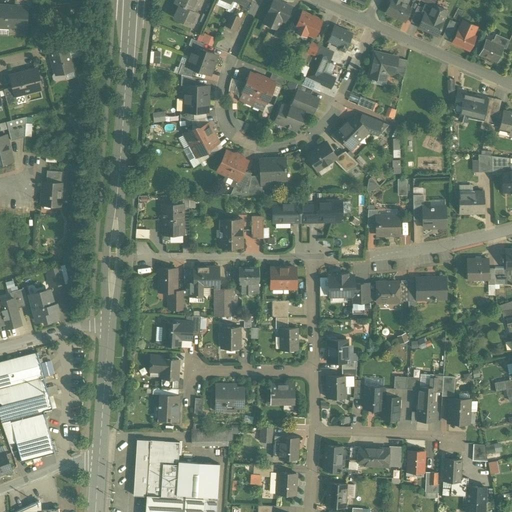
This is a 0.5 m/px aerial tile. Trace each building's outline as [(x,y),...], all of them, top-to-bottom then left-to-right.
[(176,0),(175,3),(180,5),(174,18),(192,26),(198,13),(193,10),(197,0),(176,0)] [(224,0),(229,2),(230,3),(231,0),(232,0),(237,2),(232,14),(231,18),(240,22),(244,14),(242,13),(247,0),(224,0)] [(232,0),(231,0),(230,3),(229,2),(225,10),(230,12),(229,13),(232,14),(237,2),(232,0)] [(292,7),(276,0),(273,0),(267,14),(268,14),(263,23),(276,29),(278,29),(282,20),(285,22),(292,7)] [(391,0),(385,13),(404,22),(412,6),(411,6),(414,0),(413,0),(391,0)] [(432,6),(432,7),(425,4),(423,8),(421,12),(422,12),(424,13),(418,27),(437,36),(443,21),(447,11),(433,5),(432,6)] [(14,7),(0,5),(0,26),(13,28),(13,35),(25,35),(26,8),(26,7),(14,7)] [(417,6),(410,22),(416,24),(422,12),(421,12),(423,8),(417,6)] [(317,19),(303,13),(303,12),(302,12),(295,29),(296,28),(306,33),(306,34),(314,37),(322,21),(317,19)] [(240,22),(231,18),(232,14),(229,13),(224,25),(237,30),(240,22)] [(450,20),(442,36),(450,40),(457,23),(450,20)] [(476,27),(463,21),(459,29),(458,29),(452,43),(469,50),(475,37),(472,35),(476,27)] [(13,28),(0,26),(0,33),(13,35),(13,28)] [(352,34),(334,26),(328,40),(340,46),(339,48),(344,51),(344,50),(352,34)] [(276,29),(273,35),(268,33),(264,43),(279,50),(286,33),(278,29),(276,29)] [(200,42),(204,44),(211,46),(214,38),(204,34),(200,42)] [(509,40),(496,34),(492,42),(503,48),(505,49),(509,40)] [(80,37),(66,41),(67,47),(68,47),(69,50),(79,47),(80,37)] [(200,42),(191,38),(189,45),(193,47),(193,46),(202,50),(204,44),(200,42)] [(492,42),(485,40),(479,54),(497,62),(503,48),(492,42)] [(319,46),(311,43),(307,52),(315,56),(319,46)] [(202,50),(193,46),(193,47),(190,56),(214,65),(218,56),(211,53),(202,50)] [(333,52),(319,46),(315,56),(327,61),(328,62),(333,52)] [(67,47),(49,51),(55,75),(74,70),(69,50),(68,47),(67,47)] [(344,51),(339,48),(338,51),(339,53),(340,54),(339,58),(340,60),(347,63),(352,53),(344,50),(344,51)] [(307,52),(301,49),(296,61),(300,63),(309,67),(315,56),(307,52)] [(390,56),(374,52),(368,77),(381,80),(383,72),(387,72),(390,56)] [(214,65),(190,56),(186,66),(195,69),(204,73),(211,75),(214,65)] [(305,77),(330,88),(335,78),(323,72),(327,61),(315,56),(309,67),(305,77)] [(407,60),(390,56),(387,72),(394,74),(394,73),(404,75),(407,60)] [(296,73),(305,77),(309,67),(300,63),(296,73)] [(195,69),(186,66),(182,64),(178,74),(181,75),(192,77),(195,69)] [(36,69),(10,76),(13,87),(15,96),(42,89),(36,69)] [(263,78),(250,72),(246,83),(242,92),(243,93),(254,98),(263,78)] [(285,77),(272,72),(269,80),(275,83),(274,85),(280,88),(285,77)] [(192,77),(181,75),(181,86),(185,86),(185,85),(195,86),(195,78),(192,77)] [(263,78),(254,98),(267,103),(274,85),(275,83),(269,80),(263,78)] [(246,83),(238,80),(235,88),(234,94),(241,97),(243,93),(242,92),(246,83)] [(312,89),(297,83),(294,90),(297,91),(297,90),(310,96),(312,89)] [(195,86),(185,85),(185,86),(184,98),(208,99),(209,87),(205,86),(195,86)] [(13,87),(3,89),(8,108),(18,105),(15,96),(13,87)] [(290,109),(281,106),(275,121),(297,130),(305,111),(310,113),(313,108),(314,108),(318,99),(310,96),(297,90),(297,91),(290,109)] [(465,91),(458,90),(455,102),(462,104),(464,94),(465,94),(465,91)] [(493,98),(483,96),(483,98),(465,94),(464,94),(462,104),(459,113),(458,119),(465,121),(467,114),(482,118),(489,119),(490,114),(493,98)] [(375,102),(360,96),(357,105),(372,111),(372,110),(370,110),(373,102),(375,103),(375,102)] [(208,99),(184,98),(184,111),(194,112),(204,112),(208,112),(208,99)] [(501,100),(493,98),(490,114),(497,116),(498,111),(501,100)] [(462,104),(455,102),(453,110),(455,112),(459,113),(462,104)] [(393,117),(395,110),(388,107),(385,115),(393,117)] [(194,112),(184,111),(180,111),(180,121),(191,120),(194,120),(194,112)] [(499,127),(503,112),(498,111),(497,116),(490,114),(489,119),(488,121),(496,122),(495,126),(499,127)] [(511,113),(503,111),(503,112),(499,127),(499,128),(510,130),(509,133),(511,133),(511,113)] [(153,113),(154,122),(163,121),(161,112),(153,113)] [(381,121),(363,114),(360,120),(358,122),(367,131),(371,127),(374,128),(381,121)] [(353,116),(336,133),(351,148),(367,131),(358,122),(353,116)] [(26,117),(6,122),(8,128),(25,123),(26,117)] [(191,120),(192,126),(200,128),(209,123),(206,118),(194,120),(191,120)] [(488,121),(489,119),(482,118),(480,129),(486,130),(488,121)] [(234,128),(245,131),(247,122),(236,119),(234,128)] [(381,121),(374,128),(381,131),(389,124),(381,121)] [(25,123),(8,128),(11,140),(25,137),(25,123)] [(200,128),(192,126),(191,130),(184,134),(190,145),(214,133),(209,123),(200,128)] [(214,133),(190,145),(196,157),(204,153),(208,154),(210,146),(219,142),(214,133)] [(0,162),(12,159),(6,135),(0,136),(0,162)] [(393,173),(400,173),(400,138),(392,138),(393,173)] [(196,157),(190,145),(183,149),(193,167),(221,147),(219,142),(210,146),(208,154),(204,153),(196,157)] [(327,143),(307,156),(317,171),(318,170),(317,169),(323,165),(326,165),(333,160),(336,158),(336,157),(327,143)] [(345,150),(336,157),(336,158),(333,160),(346,173),(358,164),(345,150)] [(234,154),(227,151),(217,171),(225,175),(228,174),(237,179),(236,181),(237,181),(243,170),(247,160),(243,158),(242,154),(238,153),(234,154)] [(492,156),(478,155),(478,172),(492,172),(492,156)] [(510,158),(495,157),(495,167),(510,166),(510,158)] [(285,158),(260,160),(261,175),(261,181),(284,179),(283,169),(286,169),(285,166),(285,158)] [(46,182),(62,183),(62,171),(47,170),(46,182)] [(243,170),(237,181),(236,181),(233,187),(230,194),(230,195),(247,194),(251,176),(251,173),(245,172),(243,170)] [(511,171),(510,171),(502,172),(503,192),(511,192),(511,171)] [(237,179),(228,174),(225,175),(222,181),(233,187),(236,181),(237,179)] [(261,175),(251,176),(247,194),(260,194),(260,181),(261,181),(261,175)] [(378,186),(371,178),(368,180),(367,189),(368,191),(378,186)] [(397,190),(406,190),(406,179),(397,179),(397,190)] [(46,182),(43,182),(41,204),(60,206),(62,183),(46,182)] [(484,192),(458,192),(459,213),(484,213),(484,192)] [(189,208),(189,195),(178,195),(178,201),(183,201),(183,204),(183,208),(189,208)] [(423,207),(423,195),(413,195),(413,219),(423,219),(422,207),(423,207)] [(317,203),(317,221),(341,221),(341,201),(317,202),(317,203)] [(317,221),(317,203),(301,203),(300,203),(300,204),(300,222),(301,222),(317,221)] [(162,220),(183,220),(183,208),(183,204),(162,204),(162,220)] [(300,222),(300,204),(273,204),(273,222),(300,222)] [(444,208),(433,208),(433,207),(423,207),(422,207),(423,219),(423,228),(445,227),(445,206),(444,206),(444,208)] [(377,209),(368,210),(367,227),(377,227),(377,216),(378,216),(377,209)] [(378,216),(377,216),(377,227),(377,235),(399,235),(399,216),(378,216)] [(242,219),(223,219),(223,238),(219,238),(219,247),(242,247),(242,219)] [(183,220),(162,220),(162,235),(183,235),(183,220)] [(263,220),(251,221),(251,239),(263,238),(263,220)] [(149,237),(149,228),(137,228),(136,237),(149,237)] [(488,269),(488,259),(466,260),(467,280),(468,280),(468,279),(488,278),(489,278),(488,269)] [(59,266),(47,269),(51,287),(63,284),(59,266)] [(258,267),(238,267),(238,283),(238,284),(241,284),(241,294),(258,293),(258,283),(259,283),(258,267)] [(283,267),(271,267),(271,288),(283,288),(283,267)] [(296,267),(283,267),(283,288),(296,288),(296,267)] [(176,269),(158,268),(158,292),(168,292),(168,300),(172,300),(176,300),(176,291),(176,269)] [(219,268),(194,268),(194,275),(189,275),(189,301),(202,301),(202,287),(202,284),(219,284),(219,268)] [(506,268),(494,269),(494,285),(507,285),(506,268)] [(363,301),(363,284),(354,284),(353,276),(347,276),(347,274),(335,274),(335,276),(329,276),(329,295),(346,295),(346,298),(352,298),(352,302),(363,301)] [(445,277),(416,278),(416,279),(416,280),(416,297),(433,297),(434,300),(434,301),(435,301),(435,299),(445,299),(445,277)] [(416,297),(416,280),(407,280),(408,292),(408,297),(416,297)] [(387,283),(385,282),(378,282),(377,283),(376,283),(377,302),(398,301),(398,283),(387,283)] [(238,283),(233,283),(233,289),(233,297),(242,296),(241,294),(241,284),(238,284),(238,283)] [(24,288),(18,290),(22,304),(28,303),(24,288)] [(219,289),(214,289),(214,316),(233,316),(233,297),(233,289),(219,289)] [(18,290),(11,292),(13,298),(14,298),(16,306),(22,304),(18,290)] [(45,290),(36,293),(36,296),(30,297),(36,321),(44,319),(45,322),(51,320),(51,318),(57,317),(55,309),(58,309),(56,303),(53,304),(50,292),(45,293),(45,290)] [(183,291),(176,291),(176,300),(172,300),(172,309),(184,309),(183,291)] [(434,300),(433,297),(416,297),(408,297),(408,307),(413,307),(417,301),(434,300)] [(0,301),(0,306),(4,323),(5,325),(20,321),(16,306),(14,298),(13,298),(0,301)] [(288,300),(275,300),(276,309),(272,309),(271,317),(275,317),(288,317),(288,300)] [(502,313),(502,311),(511,309),(511,301),(497,307),(497,314),(502,313)] [(511,309),(502,311),(502,313),(503,320),(506,319),(511,317),(511,309)] [(191,322),(192,322),(191,335),(199,335),(201,316),(192,316),(191,322)] [(288,317),(275,317),(275,329),(280,329),(280,328),(288,328),(288,317)] [(172,323),(164,322),(164,325),(163,336),(165,336),(164,343),(162,343),(162,344),(180,345),(180,338),(191,339),(191,335),(192,322),(191,322),(172,321),(172,323)] [(165,336),(163,336),(164,325),(156,324),(155,342),(162,343),(164,343),(165,336)] [(239,327),(222,327),(222,348),(239,348),(239,327)] [(288,328),(280,328),(280,329),(280,342),(281,342),(281,349),(280,349),(280,350),(297,350),(297,328),(288,328)] [(347,361),(346,340),(326,340),(326,349),(328,349),(329,361),(328,361),(328,362),(342,362),(347,362),(347,361)] [(36,352),(0,361),(0,417),(1,422),(9,445),(16,442),(21,462),(54,453),(43,412),(52,409),(43,376),(39,363),(42,362),(41,359),(38,359),(36,352)] [(179,359),(163,358),(163,356),(151,355),(150,371),(151,368),(162,368),(161,372),(161,378),(178,379),(178,367),(178,360),(179,360),(179,359)] [(443,375),(433,375),(433,377),(438,377),(437,392),(442,392),(443,376),(443,375)] [(342,376),(327,376),(327,377),(328,377),(328,385),(327,385),(327,398),(345,398),(345,397),(345,377),(344,376),(342,376)] [(407,377),(394,376),(393,389),(396,389),(406,390),(407,377)] [(454,377),(443,376),(442,392),(441,396),(453,396),(454,377)] [(364,386),(365,386),(383,387),(383,378),(364,377),(364,380),(364,386)] [(420,378),(407,377),(406,390),(419,390),(419,387),(420,387),(420,378)] [(433,377),(429,377),(429,387),(428,391),(434,392),(437,392),(438,377),(433,377)] [(364,380),(355,380),(353,398),(364,398),(365,386),(364,386),(364,380)] [(232,384),(216,384),(215,405),(224,405),(224,411),(235,411),(235,406),(243,406),(243,408),(244,408),(244,387),(232,387),(232,384)] [(294,385),(271,384),(271,403),(294,403),(294,385)] [(383,387),(365,386),(364,398),(363,408),(381,409),(382,397),(395,397),(396,389),(393,389),(383,388),(383,387)] [(420,387),(419,387),(419,390),(417,412),(417,420),(434,421),(435,401),(434,401),(434,392),(428,391),(429,387),(420,387)] [(178,395),(160,394),(160,405),(158,405),(158,406),(160,406),(160,419),(159,419),(159,420),(177,421),(177,414),(178,414),(178,405),(178,395)] [(395,397),(382,397),(381,409),(381,418),(398,419),(399,398),(395,397)] [(203,399),(195,398),(194,414),(202,415),(203,399)] [(469,400),(450,398),(448,422),(468,424),(468,411),(469,400)] [(305,417),(293,417),(292,424),(305,425),(305,417)] [(272,428),(261,427),(260,442),(271,442),(272,428)] [(191,445),(228,445),(228,430),(191,430),(191,445)] [(298,437),(281,436),(281,437),(280,447),(274,446),(273,457),(279,458),(288,459),(287,461),(296,461),(296,459),(297,459),(298,437)] [(180,442),(138,439),(134,494),(146,495),(176,497),(178,461),(180,442)] [(486,444),(486,452),(501,451),(501,443),(486,444)] [(484,445),(473,444),(472,460),(480,461),(484,461),(487,461),(484,445)] [(342,446),(325,445),(324,469),(340,471),(340,472),(341,472),(341,471),(348,471),(348,476),(357,476),(358,468),(349,468),(350,460),(349,460),(341,459),(342,447),(342,446)] [(389,449),(350,447),(349,460),(350,460),(349,468),(358,468),(358,465),(388,467),(389,449)] [(424,452),(408,451),(407,471),(414,471),(414,475),(422,476),(423,472),(424,452)] [(0,473),(3,473),(12,470),(5,452),(0,453),(0,473)] [(461,460),(444,459),(443,481),(451,481),(451,488),(451,495),(467,496),(467,486),(468,478),(460,477),(461,460)] [(206,463),(178,461),(176,497),(185,498),(185,492),(195,492),(195,498),(204,499),(206,463)] [(497,461),(487,462),(490,475),(499,473),(497,461)] [(219,464),(206,463),(204,499),(203,511),(216,511),(217,499),(219,464)] [(272,465),(255,463),(254,474),(254,475),(260,476),(264,476),(264,472),(272,473),(272,465)] [(264,472),(264,476),(270,476),(269,493),(276,493),(278,473),(272,473),(264,472)] [(296,473),(278,472),(278,473),(276,493),(276,494),(295,495),(296,473)] [(437,473),(426,472),(425,484),(436,485),(436,484),(437,473)] [(260,476),(254,475),(254,474),(250,474),(250,483),(259,484),(260,476)] [(346,484),(328,482),(327,491),(328,492),(327,506),(344,507),(346,484)] [(436,485),(425,484),(425,493),(430,493),(430,498),(435,498),(435,497),(437,497),(438,484),(436,484),(436,485)] [(483,511),(485,487),(467,486),(467,496),(466,511),(478,511),(483,511)] [(176,497),(146,495),(145,511),(203,511),(204,499),(195,498),(195,492),(185,492),(185,498),(176,497)] [(38,501),(14,511),(39,511),(38,501)]
